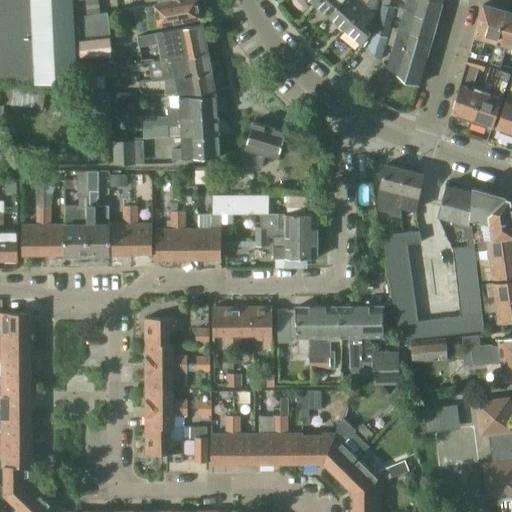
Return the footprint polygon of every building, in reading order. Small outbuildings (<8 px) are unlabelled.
[(0,0),(0,79),(34,83),(35,83),(31,0),(0,0)] [(73,0),(31,0),(35,83),(77,81),(73,0)] [(76,10),(76,16),(100,12),(99,6),(98,0),(74,0),(75,7),(76,7),(76,10)] [(133,7),(136,27),(138,27),(162,23),(201,16),(198,0),(172,0),(159,3),(145,5),(133,7)] [(328,16),(341,0),(316,0),(313,3),(328,16)] [(368,0),(341,0),(328,16),(344,29),(368,0)] [(361,44),(371,31),(379,5),(377,3),(379,1),(377,0),(368,0),(344,29),(361,44)] [(404,0),(406,0),(403,10),(437,20),(442,2),(434,0),(404,0)] [(395,8),(388,6),(381,4),(376,22),(390,26),(395,8)] [(481,54),(484,39),(496,43),(505,11),(482,4),(474,37),(468,54),(487,59),(488,56),(481,54)] [(398,9),(396,16),(401,17),(398,28),(432,38),(437,20),(403,10),(403,11),(398,9)] [(491,61),(500,64),(506,45),(511,46),(511,13),(505,11),(496,43),(491,61)] [(76,16),(79,36),(109,34),(107,12),(100,13),(100,12),(76,16)] [(387,37),(390,26),(376,22),(373,34),(387,37)] [(162,49),(164,59),(208,55),(203,24),(175,29),(153,33),(156,47),(159,47),(159,50),(162,49)] [(392,46),(427,55),(432,38),(398,28),(392,46)] [(79,57),(79,63),(112,62),(109,34),(79,36),(79,37),(78,39),(79,50),(79,57)] [(380,60),(387,37),(373,34),(367,50),(380,60)] [(427,55),(392,46),(387,65),(385,64),(378,71),(386,78),(392,71),(406,81),(418,84),(427,55)] [(486,63),(487,59),(468,54),(468,57),(465,65),(478,69),(483,71),(486,63)] [(161,61),(158,61),(160,71),(162,70),(164,80),(175,77),(212,75),(208,55),(168,59),(168,60),(164,60),(161,61)] [(79,75),(107,76),(117,76),(116,61),(112,62),(79,63),(79,64),(78,64),(79,75)] [(460,82),(451,113),(472,119),(481,90),(473,87),(478,69),(465,65),(460,82)] [(492,93),(481,90),(472,119),(492,126),(502,97),(510,73),(494,68),(491,77),(497,79),(492,93)] [(175,77),(164,80),(164,85),(164,94),(178,93),(216,93),(212,75),(175,77)] [(108,76),(108,92),(110,92),(134,92),(136,92),(136,76),(117,76),(108,76)] [(511,77),(506,98),(507,99),(497,128),(511,132),(511,77)] [(110,113),(110,92),(108,92),(106,92),(91,91),(90,112),(110,113)] [(110,115),(126,116),(134,116),(134,92),(110,92),(110,113),(110,115)] [(179,108),(166,108),(167,115),(167,117),(217,116),(217,114),(216,94),(178,95),(179,108)] [(126,116),(126,128),(143,129),(155,129),(155,128),(168,127),(180,126),(180,135),(218,134),(217,116),(167,117),(134,116),(126,116)] [(238,161),(261,168),(265,154),(278,158),(285,131),(253,121),(245,146),(242,146),(238,161)] [(172,151),(173,158),(182,158),(220,157),(218,134),(180,135),(181,150),(172,151)] [(134,140),(113,140),(114,165),(134,165),(134,140)] [(385,164),(379,194),(379,208),(389,210),(388,214),(401,217),(400,212),(398,204),(395,203),(404,169),(385,164)] [(212,170),(195,169),(195,181),(212,181),(212,170)] [(395,203),(398,204),(415,210),(423,174),(404,169),(395,203)] [(86,196),(86,205),(95,205),(95,207),(98,207),(98,205),(97,205),(97,198),(98,198),(98,171),(86,171),(86,179),(86,196)] [(109,175),(110,186),(128,186),(127,174),(109,175)] [(35,195),(43,194),(44,194),(45,178),(35,179),(35,195)] [(471,193),(446,186),(437,216),(450,220),(449,224),(472,230),(471,224),(468,225),(469,216),(470,203),(471,193)] [(472,187),(471,193),(470,203),(498,210),(500,212),(501,220),(511,218),(511,207),(511,201),(507,197),(472,187)] [(213,214),(220,214),(235,213),(268,213),(268,195),(212,196),(213,212),(213,214)] [(87,255),(86,205),(86,196),(78,196),(78,205),(65,205),(64,224),(64,253),(65,253),(65,256),(87,255)] [(470,203),(469,216),(468,225),(471,224),(501,220),(500,212),(498,210),(470,203)] [(109,205),(98,205),(98,207),(95,207),(95,205),(86,205),(87,255),(109,255),(109,223),(109,212),(109,205)] [(123,206),(123,223),(109,223),(109,255),(110,255),(109,254),(130,254),(130,206),(123,206)] [(137,206),(130,206),(130,254),(152,253),(152,223),(138,223),(137,206)] [(44,254),(43,208),(36,208),(36,224),(21,224),(21,254),(22,254),(44,254)] [(51,208),(43,208),(44,254),(64,253),(64,224),(51,224),(51,208)] [(156,229),(155,258),(178,258),(178,212),(170,212),(170,229),(156,229)] [(185,212),(178,212),(178,258),(199,258),(199,228),(198,228),(185,228),(185,212)] [(3,213),(0,213),(0,259),(18,259),(18,229),(3,229),(3,213)] [(260,228),(255,228),(256,236),(267,236),(273,236),(316,235),(316,213),(284,213),(284,214),(267,214),(267,227),(260,228)] [(220,214),(213,214),(198,215),(198,228),(199,228),(199,258),(221,258),(221,228),(220,228),(220,223),(220,214)] [(472,230),(473,237),(473,240),(511,234),(511,218),(501,220),(471,224),(472,230)] [(421,243),(419,231),(405,232),(407,244),(421,243)] [(405,232),(383,235),(386,257),(408,254),(407,244),(405,232)] [(511,234),(473,240),(474,249),(487,247),(488,257),(488,259),(511,255),(511,234)] [(284,258),(316,258),(316,235),(273,236),(273,248),(273,258),(284,258)] [(267,237),(267,236),(256,236),(256,247),(267,247),(267,237)] [(452,247),(453,259),(475,257),(474,249),(473,240),(473,237),(467,237),(468,245),(452,247)] [(408,254),(386,257),(387,268),(410,265),(408,254)] [(488,257),(479,259),(482,280),(486,280),(491,279),(511,275),(511,255),(488,259),(488,257)] [(455,270),(477,268),(475,257),(453,259),(455,270)] [(410,265),(387,268),(389,279),(412,276),(410,265)] [(477,268),(455,270),(456,282),(478,279),(477,268)] [(412,276),(389,279),(391,290),(413,288),(412,276)] [(478,279),(456,282),(457,293),(479,290),(479,285),(478,279)] [(511,279),(493,282),(495,302),(511,299),(511,279)] [(413,288),(391,290),(392,301),(415,299),(413,288)] [(479,290),(457,293),(458,304),(480,301),(480,298),(479,290)] [(494,296),(480,298),(480,301),(481,313),(481,314),(496,312),(498,323),(511,320),(511,299),(495,302),(494,296)] [(415,299),(392,301),(394,313),(417,310),(415,299)] [(480,301),(458,304),(460,315),(481,313),(480,301)] [(213,307),(213,334),(224,334),(224,349),(233,349),(233,306),(213,307)] [(252,306),(233,306),(233,349),(241,349),(242,334),(252,334),(252,306)] [(272,306),(252,306),(252,334),(262,334),(262,349),(272,349),(271,334),(273,334),(272,306)] [(318,306),(295,307),(295,309),(296,339),(309,339),(309,358),(318,358),(318,306)] [(340,306),(318,306),(318,358),(329,358),(329,368),(333,368),(334,368),(333,351),(329,351),(329,346),(329,338),(340,338),(340,306)] [(359,306),(340,306),(340,338),(349,338),(350,370),(353,372),(363,372),(363,369),(362,358),(362,340),(361,306),(359,306)] [(383,306),(361,306),(362,340),(362,358),(372,358),(372,352),(372,344),(368,338),(384,338),(383,306)] [(289,310),(276,310),(277,343),(290,343),(290,339),(289,310)] [(417,310),(394,313),(396,325),(418,322),(418,321),(417,310)] [(31,335),(31,312),(19,313),(0,312),(0,324),(1,324),(1,334),(1,335),(31,335)] [(460,316),(449,317),(452,334),(483,330),(481,314),(481,313),(460,315),(460,316)] [(449,317),(430,319),(432,336),(452,334),(449,317)] [(183,318),(145,318),(145,343),(166,343),(166,330),(183,330),(183,318)] [(418,322),(396,325),(398,340),(432,336),(430,319),(418,321),(418,322)] [(196,328),(196,345),(209,345),(209,328),(208,328),(196,328)] [(0,353),(31,353),(31,335),(1,335),(1,347),(0,346),(0,353)] [(479,335),(461,337),(463,352),(473,350),(474,365),(500,362),(503,380),(503,381),(511,380),(511,337),(498,339),(500,348),(490,344),(480,346),(479,335)] [(401,360),(412,360),(412,362),(448,358),(446,337),(411,340),(411,341),(400,342),(401,360)] [(145,343),(145,363),(186,363),(186,355),(173,355),(172,343),(166,343),(145,343)] [(378,352),(372,352),(372,358),(372,368),(372,385),(399,385),(399,352),(378,352)] [(31,375),(31,357),(31,353),(0,353),(0,375),(1,375),(31,375)] [(318,358),(309,358),(309,368),(310,368),(318,368),(318,366),(318,358)] [(329,358),(318,358),(318,366),(318,368),(329,368),(329,358)] [(372,358),(362,358),(363,369),(372,368),(372,358)] [(186,363),(145,363),(145,382),(145,386),(173,385),(173,372),(186,372),(186,363)] [(210,371),(210,363),(196,363),(196,371),(210,371)] [(266,373),(266,386),(274,386),(274,372),(266,373)] [(241,373),(233,373),(233,386),(241,386),(241,373)] [(0,396),(31,396),(31,377),(31,375),(1,375),(1,377),(1,389),(0,389),(0,396)] [(145,406),(144,406),(144,408),(187,408),(187,399),(173,399),(173,385),(145,386),(145,406)] [(322,390),(302,390),(301,409),(322,409),(322,390)] [(0,404),(1,405),(1,423),(31,423),(31,396),(0,396),(0,404)] [(511,511),(511,428),(511,429),(508,398),(477,402),(481,434),(488,433),(492,462),(484,464),(488,495),(496,494),(498,511),(511,511)] [(442,430),(439,406),(423,408),(426,432),(442,430)] [(211,416),(211,407),(198,407),(198,416),(211,416)] [(173,416),(187,416),(187,408),(144,408),(145,427),(167,427),(173,427),(173,416)] [(211,433),(211,463),(234,463),(234,416),(234,415),(225,415),(225,433),(211,433)] [(234,416),(234,463),(257,463),(257,433),(241,433),(240,416),(234,416)] [(259,433),(257,433),(257,463),(259,463),(280,463),(280,432),(280,416),(273,416),(273,417),(273,432),(259,433)] [(280,416),(280,432),(280,463),(303,462),(303,434),(303,432),(288,432),(288,416),(280,416)] [(335,432),(323,462),(338,478),(358,458),(369,446),(355,432),(356,431),(341,417),(335,432)] [(1,423),(1,437),(0,436),(0,443),(31,444),(31,423),(1,423)] [(194,437),(194,462),(208,462),(207,426),(190,426),(190,437),(194,437)] [(184,440),(167,440),(167,427),(145,427),(145,453),(184,453),(184,440)] [(323,435),(303,434),(303,462),(323,462),(335,432),(323,433),(323,435)] [(31,444),(0,443),(0,451),(2,452),(2,465),(3,465),(31,465),(31,447),(31,444)] [(353,493),(383,479),(375,472),(374,471),(372,472),(358,458),(338,478),(353,493)] [(386,467),(391,478),(409,470),(404,460),(386,467)] [(31,465),(3,465),(3,468),(4,486),(0,485),(0,495),(31,482),(31,468),(31,465)] [(353,493),(353,511),(380,511),(381,492),(383,492),(383,481),(383,479),(353,493)] [(0,496),(7,502),(9,500),(21,511),(31,511),(46,497),(31,482),(0,495),(0,496)] [(46,497),(31,511),(61,511),(57,508),(46,497)]
